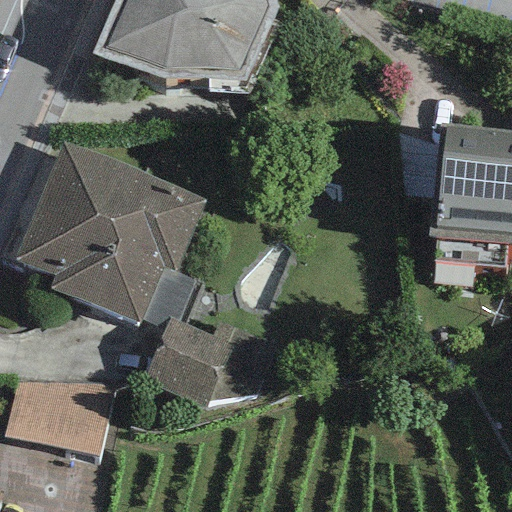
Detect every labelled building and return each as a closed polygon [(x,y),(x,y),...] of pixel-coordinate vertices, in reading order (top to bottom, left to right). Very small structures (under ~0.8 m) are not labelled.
[(113,0),(91,54),(162,80),(244,81),(278,7),(275,0),(113,0)] [(511,234),(511,133),(445,127),(435,227),(511,234)] [(206,201),(61,141),(12,260),(55,277),(50,290),(138,326),(140,322),(162,269),(176,275),(206,201)] [(176,275),(162,269),(140,322),(164,331),(168,320),(177,324),(194,283),(176,275)] [(177,324),(168,320),(164,331),(142,383),(206,409),(232,346),(177,324)] [(118,384),(18,382),(6,436),(102,458),(118,384)]
